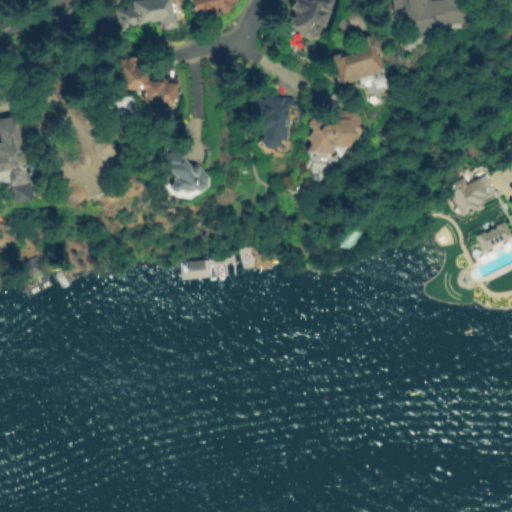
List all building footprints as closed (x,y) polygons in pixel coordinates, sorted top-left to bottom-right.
[(170,0),(175,27),(162,29),(160,22),(121,30),(117,8),(133,4),(132,1),(137,0),(170,0)] [(189,0),(234,0),(234,1),(231,1),(230,7),(227,11),(222,13),(217,14),(218,17),(204,20),(203,15),(194,17),(189,0)] [(313,35),(285,22),(292,7),(287,5),(289,0),(329,0),(326,6),(328,7),(320,24),(319,23),(313,35)] [(453,0),(455,19),(433,20),(434,29),(415,30),(416,33),(395,34),(393,9),(385,10),(384,0),(453,0)] [(374,68),(371,69),(371,72),(335,84),(330,81),(322,58),(337,53),(338,56),(343,55),(343,56),(354,53),(350,38),(369,32),(375,50),(369,52),(374,68)] [(175,78),(175,84),(173,83),(172,99),(167,99),(167,101),(164,104),(161,104),(158,101),(150,100),(146,103),(140,101),(139,99),(139,89),(121,88),(121,86),(113,86),(114,72),(111,72),(112,59),(127,60),(127,57),(136,58),(135,68),(144,68),(143,82),(152,82),(152,77),(175,78)] [(261,97),(261,94),(271,95),(270,96),(290,99),(289,103),(296,104),(294,123),(283,122),(280,141),(275,140),(274,144),(268,150),(260,149),(255,142),(256,133),(249,132),(250,122),(249,122),(250,112),(246,112),(246,110),(244,108),(245,101),(248,100),(248,98),(261,100),(261,97)] [(119,98),(126,96),(134,118),(115,125),(107,103),(119,98)] [(305,164),(300,152),(304,144),(301,138),(306,130),(302,123),(305,118),(324,119),(330,110),(348,111),(355,126),(345,143),(342,142),(330,162),(325,159),(322,165),(305,164)] [(0,113),(8,112),(10,119),(11,119),(19,165),(16,165),(18,179),(0,183),(0,113)] [(75,186),(44,178),(49,158),(80,166),(101,143),(116,157),(94,180),(97,191),(78,197),(75,186)] [(183,165),(183,164),(183,163),(186,163),(189,163),(191,164),(192,165),(201,177),(199,177),(198,186),(192,191),(186,189),(183,192),(171,190),(168,193),(164,192),(162,188),(164,175),(159,168),(160,167),(158,164),(159,157),(174,145),(182,155),(179,159),(183,165)] [(478,198),(491,193),(483,174),(461,183),(459,177),(442,184),(454,216),(480,206),(478,198)] [(1,184),(19,181),(22,196),(4,199),(1,184)] [(509,239),(502,222),(472,233),(478,250),(509,239)] [(511,278),(497,282),(495,275),(483,277),(479,261),(477,262),(473,245),(511,236),(511,278)] [(236,248),(251,245),(253,255),(255,256),(256,260),(255,263),(256,268),(242,271),(238,254),(237,254),(236,248)] [(188,270),(188,261),(204,261),(204,269),(188,270)]
